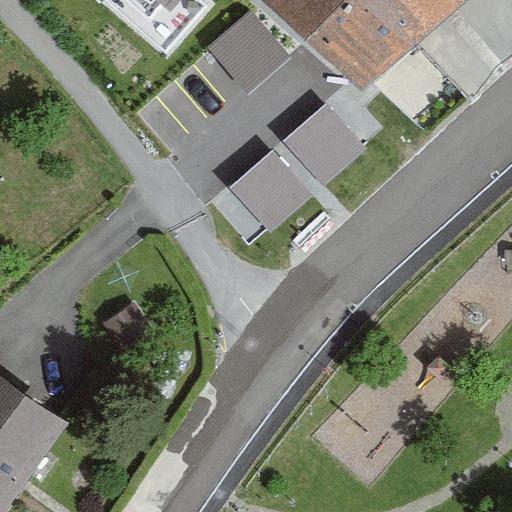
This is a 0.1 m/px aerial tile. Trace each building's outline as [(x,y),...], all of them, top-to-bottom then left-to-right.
[(380,0),(301,0),(374,85),(419,46),(380,0)] [(380,0),(419,46),(472,0),(380,0)] [(248,86),(293,48),(255,3),(209,41),(248,86)] [(228,180),(272,230),(372,142),(328,92),(228,180)] [(0,365),(0,511),(9,511),(77,423),(0,365)]
